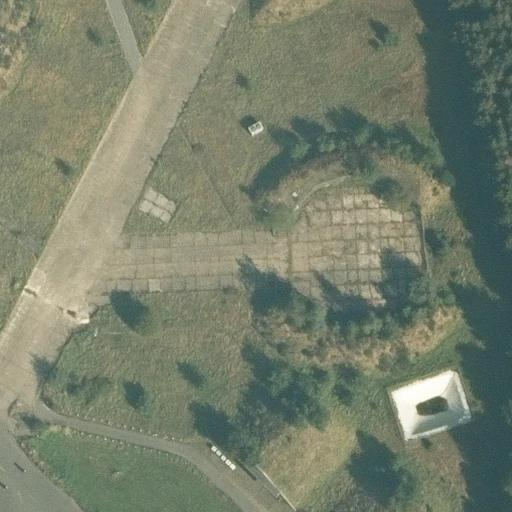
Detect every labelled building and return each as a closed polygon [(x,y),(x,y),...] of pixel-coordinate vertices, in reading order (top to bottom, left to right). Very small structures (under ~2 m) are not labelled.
[(247,132),(251,138),(262,132),(259,125),(247,132)] [(282,206),(292,216),(315,191),(329,187),(353,179),(349,168),(304,182),(282,206)] [(318,337),(343,345),(357,344),(357,331),(347,332),(322,324),(318,337)] [(279,499),(283,503),(336,449),(282,396),(229,450),(233,453),(244,465),(267,488),(268,488),(279,499)] [(244,465),(233,453),(228,457),(275,504),(279,499),(268,488),(267,488),(244,465)] [(400,511),(377,489),(353,511),(400,511)]
